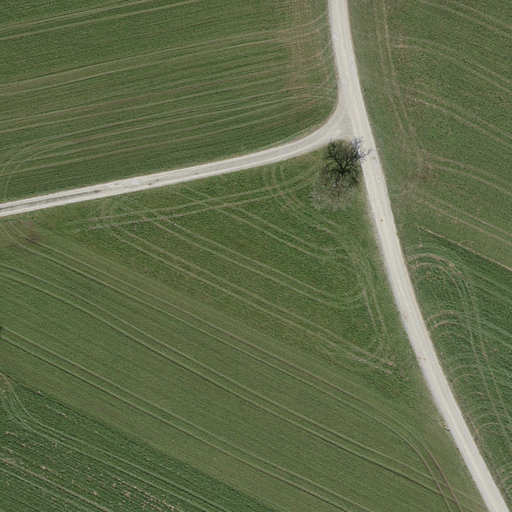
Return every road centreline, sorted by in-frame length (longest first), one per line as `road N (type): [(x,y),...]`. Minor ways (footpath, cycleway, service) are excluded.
road 1 (track): [(503,511),(434,375),(357,125)]
road 2 (track): [(357,125),(256,160),(0,211)]
road 3 (track): [(338,0),(357,125)]
